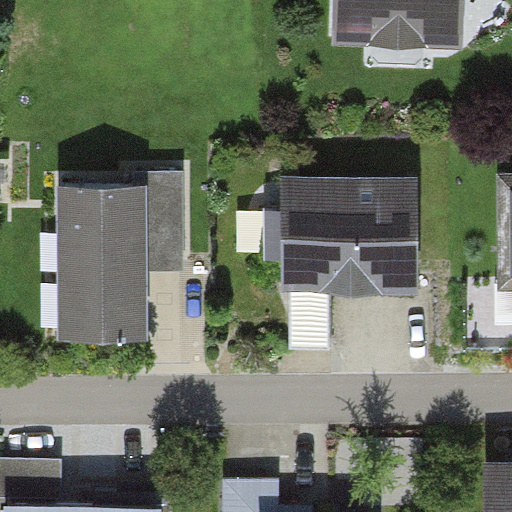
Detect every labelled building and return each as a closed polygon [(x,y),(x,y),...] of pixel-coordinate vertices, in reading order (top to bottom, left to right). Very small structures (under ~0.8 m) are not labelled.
[(458,34),(458,0),(335,0),(335,33),(458,34)] [(137,187),(51,188),(53,346),(142,345),(141,274),(187,274),(186,171),(137,172),(137,187)] [(511,295),(511,182),(493,182),(495,296),(511,295)] [(414,290),(414,185),(275,186),(276,290),(414,290)] [(511,511),(511,475),(486,476),(486,511),(511,511)] [(273,511),(274,486),(231,487),(231,511),(273,511)]
